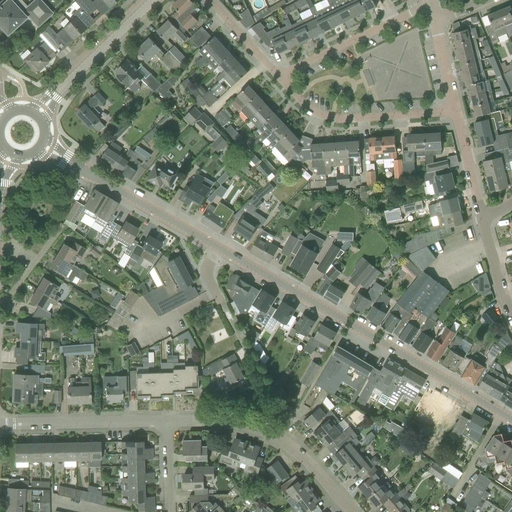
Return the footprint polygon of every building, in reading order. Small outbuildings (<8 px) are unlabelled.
[(30,18),(38,27),(52,13),(40,0),(34,0),(22,12),(10,0),(1,0),(0,1),(0,26),(1,27),(0,28),(0,29),(1,28),(7,35),(26,18),(29,15),(31,18),(30,18)] [(75,18),(70,23),(80,34),(94,22),(87,14),(90,11),(79,0),(77,0),(71,6),(76,11),(72,15),(75,18)] [(88,0),(79,0),(90,11),(95,7),(101,15),(115,2),(113,0),(95,0),(92,3),(88,0)] [(178,12),(171,19),(172,20),(172,21),(183,33),(197,20),(193,16),(200,10),(198,8),(194,4),(190,0),(178,0),(173,6),(178,12)] [(284,0),(283,0),(268,9),(270,14),(287,4),(286,2),(284,0)] [(305,0),(300,0),(293,4),(296,10),(308,4),(305,0)] [(332,28),(343,23),(334,4),(332,0),(326,0),(330,6),(323,10),(332,28)] [(354,18),(345,0),(342,0),(339,2),(337,0),(332,0),(334,4),(343,23),(354,18)] [(345,0),(354,18),(365,12),(358,0),(345,0)] [(376,7),(372,0),(358,0),(365,12),(376,7)] [(283,9),(286,15),(296,10),(293,4),(283,9)] [(314,6),(309,9),(321,34),(332,28),(323,10),(317,12),(314,6)] [(511,15),(509,7),(498,11),(507,34),(509,38),(511,36),(511,15)] [(257,22),(270,14),(268,9),(267,8),(254,16),(257,22)] [(240,23),(246,29),(255,24),(248,9),(240,16),(244,20),(240,23)] [(309,9),(299,14),(302,21),(301,21),(310,39),(321,34),(309,9)] [(507,34),(498,11),(488,16),(491,25),(486,27),(493,45),(499,42),(498,38),(507,34)] [(182,43),(187,39),(176,28),(169,20),(157,32),(166,41),(173,34),(182,43)] [(288,29),(280,33),(288,49),(299,44),(291,26),(287,20),(284,22),(288,29)] [(299,44),(310,39),(301,21),(291,26),(299,44)] [(458,22),(453,24),(453,33),(462,31),(458,22)] [(66,47),(80,34),(69,23),(56,35),(51,29),(46,34),(50,38),(54,43),(59,39),(66,47)] [(278,54),(288,49),(280,33),(270,37),(263,29),(265,28),(260,23),(251,28),(256,34),(269,48),(274,45),(278,54)] [(454,38),(456,44),(470,40),(476,39),(478,38),(475,28),(471,29),(470,25),(463,27),(464,30),(462,31),(453,33),(450,34),(452,39),(454,38)] [(189,39),(198,48),(211,36),(202,27),(189,39)] [(250,29),(248,31),(253,37),(256,34),(251,28),(250,29)] [(38,35),(44,43),(50,38),(46,34),(43,31),(38,35)] [(204,63),(223,46),(220,42),(221,41),(217,36),(215,37),(199,52),(203,57),(196,63),(200,67),(204,63)] [(182,66),(169,52),(165,56),(160,51),(160,50),(156,46),(150,39),(138,50),(145,57),(148,61),(155,54),(174,74),(182,66)] [(470,40),(456,44),(457,49),(454,50),(456,55),(473,51),(478,50),(476,39),(470,40)] [(49,48),(44,43),(37,49),(36,49),(30,54),(23,61),(35,74),(38,71),(49,62),(48,62),(55,55),(49,48)] [(174,46),(169,52),(182,66),(183,66),(183,65),(188,60),(174,46)] [(231,55),(223,46),(204,63),(207,66),(210,63),(215,70),(220,65),(231,55)] [(473,51),(456,55),(457,60),(459,59),(461,65),(475,61),(481,60),(478,50),(473,51)] [(224,71),(216,78),(216,79),(219,82),(223,79),(239,64),(236,60),(238,59),(233,54),(232,55),(231,55),(220,65),(224,71)] [(493,69),(498,67),(494,57),(489,58),(493,69)] [(117,76),(124,83),(129,88),(129,87),(133,91),(135,92),(138,91),(139,89),(140,87),(139,84),(142,80),(153,91),(148,96),(150,98),(157,90),(156,90),(161,85),(157,81),(150,74),(146,78),(127,60),(116,72),(118,74),(117,76)] [(459,71),(461,76),(478,72),(483,71),(481,61),(481,60),(475,61),(461,65),(462,70),(459,71)] [(511,63),(510,64),(510,65),(507,67),(505,63),(500,65),(504,73),(511,69),(511,63)] [(242,67),(239,64),(223,79),(231,88),(236,83),(241,78),(249,71),(243,65),(242,67)] [(500,74),(501,73),(498,67),(493,69),(497,78),(501,77),(500,74)] [(511,69),(503,74),(511,77),(511,69)] [(464,80),(466,86),(483,82),(486,81),(484,71),(483,71),(478,72),(461,76),(462,81),(464,80)] [(511,77),(503,74),(511,90),(511,89),(511,77)] [(188,79),(182,84),(186,90),(189,94),(195,88),(193,86),(188,79)] [(483,82),(466,86),(468,85),(470,91),(467,91),(468,96),(491,91),(489,80),(486,81),(483,82)] [(162,85),(161,85),(161,86),(156,90),(157,90),(167,101),(173,95),(168,91),(173,86),(167,81),(162,85)] [(201,85),(196,89),(202,97),(203,97),(207,93),(201,85)] [(249,86),(241,93),(238,96),(238,97),(234,100),(242,109),(257,95),(249,86)] [(195,88),(189,94),(199,108),(205,103),(201,98),(202,98),(195,88)] [(209,107),(218,100),(210,91),(208,93),(207,93),(203,97),(202,97),(202,98),(201,98),(205,103),(206,103),(209,107)] [(472,100),(473,106),(488,103),(494,101),(491,91),(468,96),(469,101),(472,100)] [(85,105),(77,113),(91,128),(93,127),(98,133),(105,127),(99,121),(95,117),(99,113),(94,107),(98,103),(101,106),(105,102),(105,101),(98,93),(93,98),(85,106),(85,105)] [(266,105),(257,95),(242,109),(242,110),(241,111),(249,120),(266,105)] [(473,106),(475,112),(472,112),(473,117),(485,115),(491,113),(488,103),(473,106)] [(274,114),(266,105),(249,120),(250,120),(258,128),(274,114)] [(184,118),(191,125),(201,115),(194,108),(184,118)] [(226,108),(215,118),(223,127),(230,121),(229,120),(233,116),(226,108)] [(500,111),(491,113),(485,115),(486,120),(475,123),(478,135),(491,131),(496,130),(495,124),(503,122),(501,117),(500,111)] [(274,114),(258,128),(258,129),(259,129),(254,133),(259,138),(250,149),(252,152),(267,138),(266,138),(283,123),(279,119),(281,117),(276,112),(274,114)] [(206,133),(215,124),(203,113),(195,122),(206,133)] [(166,116),(159,123),(161,126),(169,118),(166,116)] [(109,124),(114,129),(118,126),(113,120),(109,124)] [(126,122),(114,133),(119,138),(130,126),(126,122)] [(291,132),(283,123),(266,138),(267,138),(271,143),(269,145),(270,145),(266,148),(269,152),(270,151),(291,132)] [(236,132),(231,125),(226,130),(231,137),(236,132)] [(160,139),(156,135),(159,133),(154,129),(143,140),(151,147),(160,139)] [(236,132),(231,137),(237,144),(243,139),(239,135),(241,133),(239,130),(236,132)] [(495,151),(496,151),(509,148),(511,147),(511,138),(509,139),(508,134),(506,134),(505,134),(498,136),(496,130),(491,131),(478,135),(481,147),(493,143),(495,151)] [(300,142),(291,132),(270,151),(284,166),(287,163),(288,164),(299,152),(300,149),(296,145),(300,142)] [(426,170),(427,174),(435,171),(449,168),(447,160),(433,163),(433,156),(435,156),(435,155),(441,154),(440,134),(424,135),(426,156),(427,170),(426,170)] [(221,137),(221,136),(211,146),(218,153),(229,141),(223,135),(221,137)] [(426,156),(424,135),(408,136),(409,146),(409,150),(403,151),(404,161),(401,161),(402,177),(415,176),(415,162),(415,157),(426,156)] [(395,137),(382,138),(383,152),(383,160),(397,159),(396,147),(395,137)] [(369,140),(364,140),(365,150),(365,154),(370,154),(370,161),(383,160),(383,152),(382,138),(369,139),(369,140)] [(359,141),(347,142),(349,166),(353,166),(353,164),(361,164),(360,151),(359,141)] [(110,146),(101,160),(116,170),(124,156),(119,153),(122,148),(113,142),(111,144),(110,146)] [(347,142),(335,143),(336,159),(337,167),(344,166),(344,174),(337,174),(337,180),(338,185),(350,184),(349,177),(349,168),(349,166),(347,142)] [(335,143),(323,144),(324,156),(326,175),(332,174),(331,167),(337,167),(336,159),(335,143)] [(324,156),(323,144),(311,145),(311,149),(301,150),(300,149),(299,152),(288,164),(302,176),(307,169),(302,165),(306,160),(312,160),(313,168),(317,168),(318,175),(326,175),(324,156)] [(511,147),(509,148),(496,151),(498,159),(484,162),(488,176),(504,173),(504,172),(511,171),(509,162),(511,161),(511,147)] [(124,156),(116,170),(131,180),(146,158),(135,151),(134,152),(130,149),(125,157),(124,156)] [(256,156),(251,161),(255,165),(259,161),(260,161),(256,156)] [(255,165),(251,169),(260,177),(262,175),(265,179),(272,173),(272,172),(264,164),(263,163),(262,164),(259,161),(255,165)] [(395,180),(402,179),(402,177),(401,161),(394,161),(395,180)] [(244,164),(240,170),(247,175),(251,169),(244,164)] [(156,165),(152,171),(147,180),(160,187),(163,183),(170,188),(178,173),(165,166),(164,169),(156,165)] [(504,173),(488,176),(491,191),(511,185),(511,170),(511,171),(504,172),(504,173)] [(367,172),(368,187),(376,186),(375,171),(367,172)] [(435,171),(427,174),(419,175),(421,183),(429,181),(430,185),(433,185),(436,198),(447,195),(445,190),(454,188),(451,173),(441,176),(436,177),(435,171)] [(222,185),(229,176),(224,172),(217,181),(222,185)] [(184,190),(179,199),(189,205),(192,199),(201,204),(205,196),(207,197),(211,190),(210,190),(214,183),(205,178),(204,179),(198,175),(190,189),(186,187),(184,190)] [(339,191),(338,185),(337,180),(326,181),(327,192),(339,191)] [(268,183),(262,188),(267,193),(268,194),(274,189),(268,183)] [(222,187),(220,186),(207,200),(211,203),(216,195),(222,187)] [(369,204),(368,186),(360,187),(360,188),(361,194),(362,200),(365,205),(369,204)] [(84,214),(80,222),(91,228),(95,221),(107,199),(95,191),(85,208),(85,209),(82,213),(84,214)] [(234,216),(240,221),(235,229),(250,239),(255,231),(257,228),(259,229),(266,220),(254,212),(262,204),(255,196),(234,216)] [(442,203),(428,206),(431,218),(437,216),(444,214),(460,211),(457,198),(447,200),(441,201),(442,203)] [(91,228),(90,228),(100,234),(97,239),(105,244),(110,237),(109,237),(116,225),(112,222),(115,217),(112,215),(118,205),(107,199),(95,221),(91,228)] [(65,220),(63,224),(73,231),(76,226),(73,224),(83,207),(75,202),(65,220)] [(200,220),(219,234),(230,218),(234,212),(220,202),(216,208),(210,205),(200,220)] [(422,202),(403,206),(405,213),(423,209),(422,202)] [(326,209),(322,206),(318,212),(323,215),(326,209)] [(366,207),(361,211),(368,219),(373,215),(366,207)] [(444,214),(437,216),(439,225),(440,229),(463,224),(460,211),(444,214)] [(129,257),(137,245),(138,243),(132,240),(138,230),(125,223),(122,228),(116,225),(109,237),(110,237),(127,247),(124,254),(129,257)] [(258,237),(250,252),(270,264),(278,248),(271,244),(272,241),(267,238),(269,234),(263,230),(259,237),(258,237)] [(419,235),(422,249),(427,247),(440,240),(438,231),(419,235)] [(408,257),(422,249),(419,235),(414,236),(415,239),(407,243),(410,248),(403,251),(408,257)] [(148,236),(143,244),(141,248),(137,245),(129,257),(126,263),(133,267),(139,257),(143,259),(150,263),(156,253),(161,244),(148,236)] [(291,236),(281,253),(288,257),(298,240),(296,238),(291,236)] [(291,255),(295,257),(291,263),(296,266),(295,268),(298,270),(297,271),(304,275),(304,273),(305,274),(319,250),(306,244),(308,241),(304,239),(302,241),(299,240),(291,255)] [(86,250),(83,249),(74,243),(71,249),(63,245),(56,256),(72,265),(77,258),(80,260),(86,250)] [(327,252),(317,269),(324,274),(335,257),(338,259),(344,252),(341,250),(333,245),(328,252),(327,252)] [(423,271),(436,260),(427,247),(422,249),(408,257),(420,271),(416,276),(418,277),(397,304),(391,313),(390,313),(387,318),(381,326),(391,333),(429,276),(423,271)] [(98,259),(102,255),(100,253),(96,250),(94,248),(90,253),(98,259)] [(399,249),(393,254),(397,259),(403,254),(399,249)] [(77,268),(72,265),(56,256),(50,268),(65,277),(68,278),(67,279),(72,282),(75,277),(83,282),(88,275),(77,268)] [(179,307),(188,302),(181,289),(191,283),(191,282),(192,282),(191,279),(189,279),(182,266),(184,265),(180,257),(178,258),(167,263),(161,258),(153,268),(162,285),(147,293),(146,292),(142,283),(135,287),(141,295),(142,296),(158,317),(179,307)] [(411,271),(416,276),(420,271),(408,260),(404,265),(402,267),(408,273),(411,271)] [(326,280),(318,293),(338,305),(346,291),(331,282),(344,268),(336,261),(333,266),(330,270),(323,278),(326,280)] [(357,286),(373,267),(367,261),(358,271),(350,281),(357,286)] [(369,272),(360,283),(367,288),(376,277),(369,272)] [(491,288),(486,272),(471,281),(479,295),(481,294),(489,289),(491,288)] [(230,280),(229,281),(227,285),(228,288),(231,290),(234,289),(237,291),(232,298),(243,319),(247,314),(249,309),(252,305),(260,291),(240,279),(240,276),(237,274),(233,275),(231,278),(230,280)] [(429,276),(391,333),(392,333),(393,332),(399,336),(416,309),(422,314),(429,318),(443,300),(449,292),(429,276)] [(36,290),(57,302),(59,298),(54,295),(59,288),(52,284),(43,279),(36,290)] [(358,293),(350,307),(361,314),(365,308),(368,309),(372,302),(374,304),(384,288),(375,283),(371,289),(370,288),(367,293),(364,297),(361,295),(358,293)] [(266,326),(276,309),(271,306),(276,298),(261,289),(260,291),(252,305),(261,310),(260,313),(259,313),(255,320),(266,326)] [(489,289),(481,294),(483,298),(492,293),(489,289)] [(54,307),(57,302),(36,290),(29,302),(45,311),(49,303),(54,307)] [(131,291),(124,302),(131,308),(139,296),(131,291)] [(373,307),(372,309),(367,318),(379,325),(385,314),(379,310),(383,304),(387,306),(391,299),(383,293),(378,301),(374,308),(373,307)] [(121,301),(118,307),(128,313),(131,308),(124,302),(121,301)] [(276,309),(266,326),(274,331),(280,320),(286,324),(283,328),(288,331),(296,318),(292,315),(295,309),(283,302),(278,310),(276,309)] [(128,313),(118,307),(114,313),(124,319),(128,313)] [(399,336),(398,337),(409,344),(419,329),(414,326),(422,314),(416,309),(399,336)] [(491,310),(482,317),(489,326),(498,319),(491,310)] [(124,319),(114,313),(110,319),(120,325),(124,319)] [(422,333),(413,347),(423,353),(432,339),(428,336),(435,325),(436,323),(435,322),(438,317),(433,313),(430,319),(429,318),(428,320),(421,332),(422,333)] [(288,336),(286,340),(290,343),(292,339),(296,333),(298,334),(299,332),(306,336),(316,321),(311,318),(311,319),(304,315),(299,323),(296,321),(291,330),(287,336),(288,336)] [(120,325),(110,319),(106,324),(116,331),(120,325)] [(427,355),(437,361),(454,334),(457,329),(460,325),(455,322),(450,330),(449,329),(447,327),(438,341),(437,341),(427,355)] [(21,333),(21,341),(41,342),(41,336),(44,337),(45,331),(44,331),(44,325),(39,325),(16,323),(16,332),(21,333)] [(313,336),(304,350),(311,354),(316,346),(318,347),(321,341),(329,346),(336,334),(322,325),(317,334),(315,337),(313,336)] [(73,328),(70,332),(79,338),(82,334),(73,328)] [(246,335),(253,347),(253,346),(256,342),(260,335),(254,331),(247,334),(246,335)] [(79,338),(80,345),(59,347),(60,357),(93,354),(92,332),(79,338)] [(187,332),(176,338),(178,342),(185,339),(190,348),(194,345),(187,332)] [(450,351),(442,364),(455,372),(463,359),(464,357),(466,353),(458,348),(463,340),(462,340),(456,336),(448,349),(448,350),(450,351)] [(15,357),(25,358),(37,359),(38,353),(40,353),(41,342),(21,341),(20,349),(15,348),(15,357)] [(253,346),(253,347),(254,349),(256,352),(262,348),(260,345),(256,342),(253,346)] [(134,343),(126,346),(131,357),(139,353),(134,343)] [(488,371),(493,362),(498,354),(501,348),(493,344),(486,356),(488,357),(482,367),(478,364),(471,360),(470,361),(464,357),(463,359),(455,372),(457,369),(463,373),(461,376),(468,381),(475,386),(477,382),(480,384),(483,380),(482,380),(480,378),(485,369),(488,371)] [(374,368),(338,346),(315,385),(322,388),(329,393),(344,401),(351,406),(362,388),(367,379),(371,372),(374,368)] [(148,363),(142,364),(143,368),(153,367),(153,363),(154,363),(153,353),(148,354),(148,363)] [(266,355),(259,359),(264,367),(265,365),(269,357),(266,355)] [(197,380),(200,380),(200,376),(197,376),(197,366),(184,366),(184,369),(177,369),(176,356),(172,356),(172,363),(172,370),(172,373),(148,373),(148,368),(141,368),(141,374),(136,374),(136,371),(129,372),(130,380),(136,380),(136,399),(150,398),(150,401),(161,401),(161,398),(172,398),(172,395),(185,394),(185,391),(197,391),(197,380)] [(202,370),(202,378),(209,374),(210,376),(222,370),(226,378),(223,379),(228,389),(237,384),(236,381),(242,378),(237,368),(239,367),(236,360),(229,363),(226,358),(224,359),(215,364),(202,370)] [(369,380),(357,401),(358,401),(365,405),(375,387),(383,391),(378,400),(386,404),(394,390),(398,384),(400,380),(406,369),(388,358),(386,362),(383,367),(380,371),(374,368),(371,372),(367,379),(369,380)] [(301,383),(308,387),(320,366),(313,362),(301,383)] [(483,380),(480,384),(478,387),(489,394),(501,375),(494,370),(497,364),(493,362),(488,371),(483,380)] [(501,375),(489,394),(500,400),(508,386),(511,380),(507,377),(505,380),(502,374),(503,374),(500,365),(499,365),(498,364),(497,364),(494,370),(501,375)] [(394,390),(386,404),(392,407),(402,391),(413,397),(415,394),(416,394),(417,395),(420,391),(421,389),(426,380),(406,369),(400,380),(398,384),(394,390)] [(14,375),(13,388),(31,389),(42,390),(43,383),(50,384),(50,379),(44,379),(44,380),(37,379),(37,377),(24,376),(14,375)] [(122,402),(122,396),(122,386),(128,386),(128,377),(103,377),(103,392),(105,392),(106,393),(106,403),(122,402)] [(90,403),(90,393),(89,379),(81,379),(81,383),(75,383),(76,387),(67,388),(68,404),(90,403)] [(511,408),(511,388),(508,386),(500,400),(505,403),(505,404),(511,408)] [(35,403),(36,397),(42,397),(42,390),(13,388),(12,402),(35,403)] [(322,388),(310,409),(313,413),(304,421),(310,428),(316,423),(326,415),(331,411),(323,402),(329,393),(322,388)] [(424,394),(413,413),(424,420),(423,422),(433,429),(427,439),(442,448),(441,451),(444,453),(453,439),(449,436),(442,433),(444,424),(444,423),(444,422),(444,421),(444,420),(443,420),(443,419),(442,418),(441,418),(430,411),(433,406),(448,415),(454,405),(435,394),(432,399),(424,394)] [(314,432),(320,440),(336,426),(332,421),(336,417),(331,411),(326,415),(316,423),(320,428),(314,432)] [(489,422),(473,413),(469,420),(461,434),(467,438),(467,440),(471,442),(475,440),(480,443),(485,435),(482,434),(489,422)] [(461,434),(469,420),(461,416),(449,436),(453,439),(456,440),(460,434),(461,434)] [(390,424),(387,430),(392,434),(397,426),(392,422),(390,424)] [(336,426),(320,440),(326,447),(334,440),(338,445),(349,435),(353,431),(349,426),(342,433),(336,426)] [(339,460),(344,465),(358,454),(353,448),(360,442),(356,438),(358,436),(353,431),(349,435),(338,445),(337,445),(337,446),(339,444),(342,449),(333,456),(338,461),(339,460)] [(418,441),(415,434),(407,437),(410,444),(418,441)] [(494,461),(496,461),(495,456),(504,442),(502,434),(494,435),(489,444),(485,449),(481,456),(487,455),(487,457),(488,463),(494,461)] [(235,458),(242,461),(248,444),(235,439),(231,448),(225,446),(222,455),(220,461),(232,466),(235,458)] [(201,446),(201,440),(183,441),(183,455),(190,455),(190,461),(208,461),(208,446),(201,446)] [(505,462),(511,450),(511,440),(504,442),(495,456),(496,461),(494,462),(495,467),(505,464),(505,463),(505,462)] [(143,442),(122,443),(121,443),(121,448),(126,448),(126,454),(121,455),(152,454),(152,449),(143,449),(143,442)] [(75,443),(63,444),(63,461),(64,468),(76,467),(75,461),(75,443)] [(87,443),(75,443),(75,461),(87,461),(87,443)] [(100,456),(100,453),(100,451),(99,443),(87,443),(87,461),(88,461),(88,468),(100,468),(100,462),(100,460),(100,456)] [(27,462),(27,444),(15,445),(15,462),(27,462)] [(39,462),(39,444),(27,444),(27,462),(39,462)] [(51,461),(51,444),(39,444),(39,462),(51,461)] [(63,444),(51,444),(51,461),(63,461),(63,444)] [(258,475),(260,469),(263,460),(257,457),(260,448),(248,444),(242,461),(247,463),(245,470),(258,475)] [(152,454),(121,455),(121,460),(127,460),(127,467),(121,467),(143,466),(143,459),(152,459),(152,454)] [(357,473),(361,477),(374,466),(380,462),(375,456),(370,461),(366,457),(363,460),(358,454),(344,465),(349,471),(347,473),(351,478),(357,473)] [(277,484),(288,476),(277,461),(266,469),(277,484)] [(428,472),(440,480),(446,471),(434,463),(428,472)] [(143,466),(121,467),(121,472),(127,472),(127,479),(122,479),(153,478),(153,473),(144,473),(143,466)] [(378,481),(383,477),(374,466),(361,477),(365,482),(357,489),(361,494),(363,492),(368,498),(382,486),(378,481)] [(202,489),(203,495),(208,495),(208,489),(204,489),(205,481),(215,481),(214,467),(204,467),(194,467),(194,474),(184,474),(184,489),(194,489),(202,489)] [(446,471),(440,480),(453,488),(459,480),(446,471)] [(477,480),(488,487),(491,481),(480,474),(477,480)] [(294,496),(298,501),(312,490),(305,481),(302,484),(295,475),(280,487),(286,496),(290,494),(292,497),(294,496)] [(153,478),(122,479),(122,484),(120,484),(120,491),(122,491),(144,491),(144,484),(153,483),(153,478)] [(477,480),(474,485),(484,492),(485,491),(488,487),(477,480)] [(383,504),(387,509),(400,498),(408,492),(404,488),(398,495),(392,488),(387,482),(382,486),(368,498),(373,503),(371,506),(375,511),(383,504)] [(236,485),(232,490),(240,496),(234,501),(237,505),(248,495),(236,485)] [(474,485),(470,491),(481,497),(484,492),(474,485)] [(8,489),(7,501),(30,502),(31,490),(24,490),(8,489)] [(320,500),(312,490),(298,501),(302,507),(300,508),(303,511),(302,511),(321,511),(322,511),(316,503),(320,500)] [(39,503),(49,503),(49,491),(42,491),(42,496),(39,497),(39,503)] [(144,491),(122,491),(122,496),(128,496),(128,503),(138,503),(138,511),(151,511),(151,503),(154,503),(154,497),(144,497),(144,491)] [(470,491),(467,496),(477,503),(480,498),(481,497),(470,491)] [(481,497),(480,498),(485,501),(489,493),(485,491),(484,492),(481,497)] [(408,492),(387,509),(390,511),(409,511),(410,510),(401,499),(408,492)] [(208,495),(195,495),(190,495),(190,511),(189,511),(224,511),(225,511),(220,506),(216,509),(210,502),(208,502),(208,495)] [(467,496),(463,502),(474,508),(476,505),(477,503),(467,496)] [(477,503),(476,505),(481,508),(485,501),(480,498),(477,503)] [(22,511),(23,502),(7,501),(6,511),(22,511)] [(467,511),(471,511),(474,508),(463,502),(460,507),(467,511)] [(49,511),(49,503),(39,503),(39,509),(43,509),(42,511),(49,511)]
